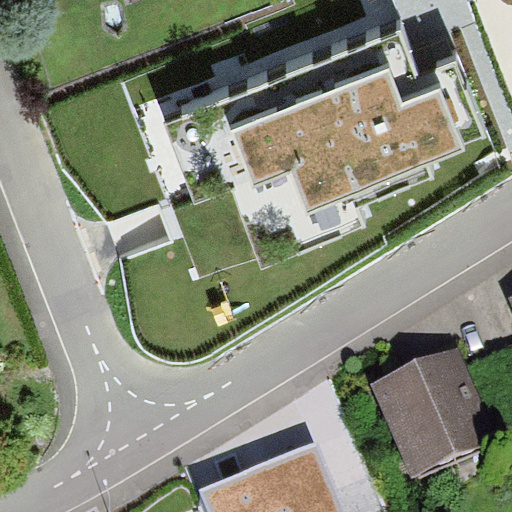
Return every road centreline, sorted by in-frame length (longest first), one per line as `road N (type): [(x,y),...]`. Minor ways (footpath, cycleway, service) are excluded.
road 1 (residential): [(133,438),(511,209)]
road 2 (residential): [(133,438),(0,107)]
road 3 (residential): [(4,511),(133,438)]
